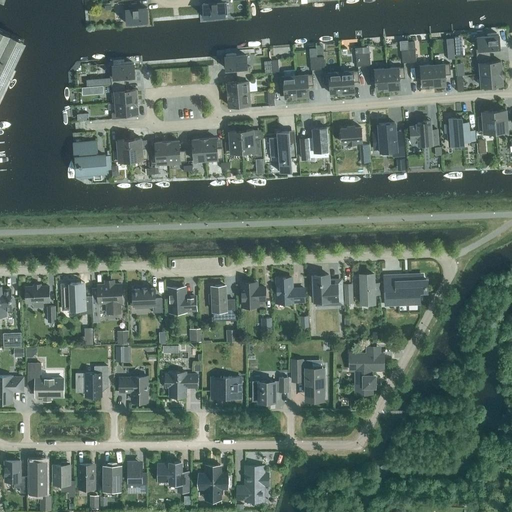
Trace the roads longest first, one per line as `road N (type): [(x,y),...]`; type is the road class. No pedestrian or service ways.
road 1 (residential): [(0,443),(358,445),(444,287),(446,263)]
road 2 (residential): [(0,272),(168,273),(232,270),(247,261),(434,254),(446,263)]
road 3 (residential): [(511,94),(215,118)]
road 4 (residential): [(151,122),(150,94),(213,88),(215,118)]
